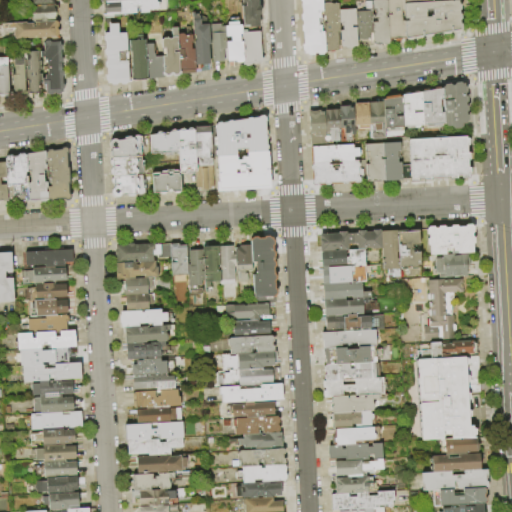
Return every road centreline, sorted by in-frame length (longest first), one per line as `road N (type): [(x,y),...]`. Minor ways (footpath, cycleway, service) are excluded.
road 1 (residential): [(279,0),(308,511)]
road 2 (secondary): [(492,53),(86,118)]
road 3 (residential): [(501,200),(92,223)]
road 4 (residential): [(92,223),(108,511)]
road 5 (tertiary): [(499,175),(511,399)]
road 6 (tertiary): [(492,53),(499,175)]
